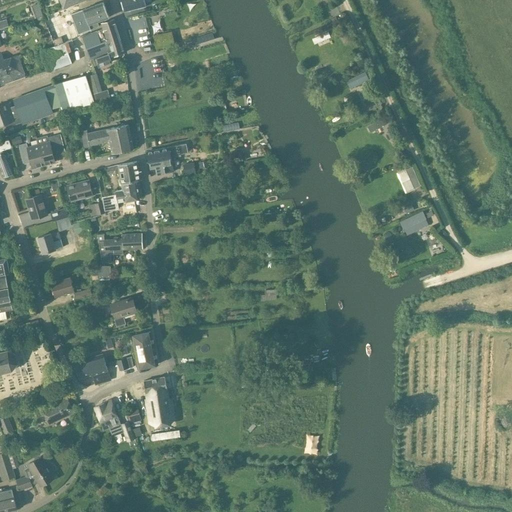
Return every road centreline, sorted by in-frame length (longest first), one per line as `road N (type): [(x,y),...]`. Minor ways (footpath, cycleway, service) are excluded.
road 1 (residential): [(84,401),(163,369),(144,153)]
road 2 (track): [(346,0),(472,271)]
road 3 (residential): [(84,401),(49,337),(3,188)]
road 4 (residential): [(144,153),(115,0)]
road 5 (residential): [(144,153),(3,188)]
road 6 (residential): [(23,511),(70,479),(87,422),(84,401)]
